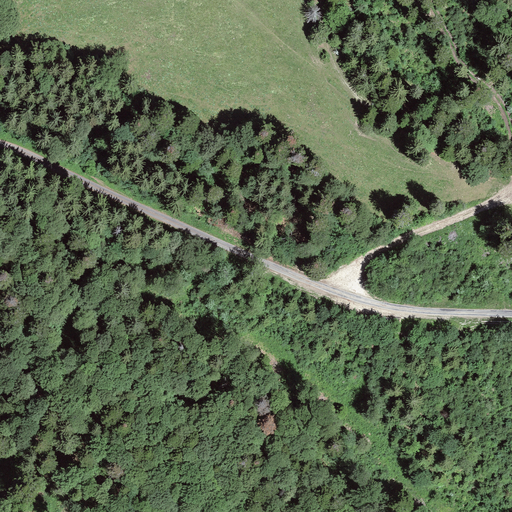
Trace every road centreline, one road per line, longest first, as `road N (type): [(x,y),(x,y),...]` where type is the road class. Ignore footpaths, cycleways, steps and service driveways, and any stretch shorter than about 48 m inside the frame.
road 1 (unclassified): [(511,313),(412,310),(345,295),(0,144)]
road 2 (track): [(511,189),(361,261),(345,295)]
